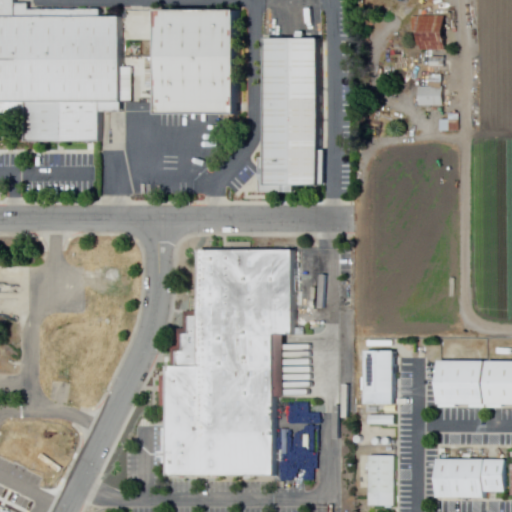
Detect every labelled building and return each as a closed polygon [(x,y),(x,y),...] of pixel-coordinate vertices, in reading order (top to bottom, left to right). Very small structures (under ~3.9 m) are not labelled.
[(0,0),(19,0),(19,4),(32,3),(32,10),(105,10),(105,17),(125,17),(126,112),(104,112),(104,142),(29,142),(29,114),(3,114),(3,120),(0,120),(0,0)] [(164,11),(244,11),(243,115),(164,115),(164,11)] [(449,51),(422,51),(422,32),(416,32),(415,17),(449,16),(449,51)] [(272,39),(325,39),(325,186),(299,186),(299,193),(265,193),(265,159),(272,159),(272,39)] [(435,70),(435,56),(447,55),(448,70),(435,70)] [(445,89),(430,88),(431,75),(445,76),(445,89)] [(447,102),(447,108),(423,108),(422,89),(447,89),(447,102)] [(461,131),(443,131),(443,119),(451,119),(451,113),(461,113),(461,131)] [(204,251),(300,251),(300,336),(281,336),(281,478),(173,478),(173,407),(165,407),(165,377),(173,377),(173,368),(177,368),(177,347),(183,347),(183,330),(189,330),(189,312),(204,312),(204,251)] [(20,324),(20,312),(30,311),(30,324),(20,324)] [(43,329),(46,322),(51,324),(48,331),(43,329)] [(400,406),(371,406),(371,352),(400,353),(400,406)] [(490,406),(443,406),(444,362),(490,363),(490,406)] [(511,406),(492,406),(492,363),(511,363),(511,406)] [(56,398),(59,382),(74,385),(71,401),(56,398)] [(398,426),(372,426),(372,417),(398,417),(398,426)] [(399,508),(373,508),(373,457),(399,457),(399,508)] [(443,461),(511,462),(511,494),(491,493),(491,500),(443,500),(443,461)]
